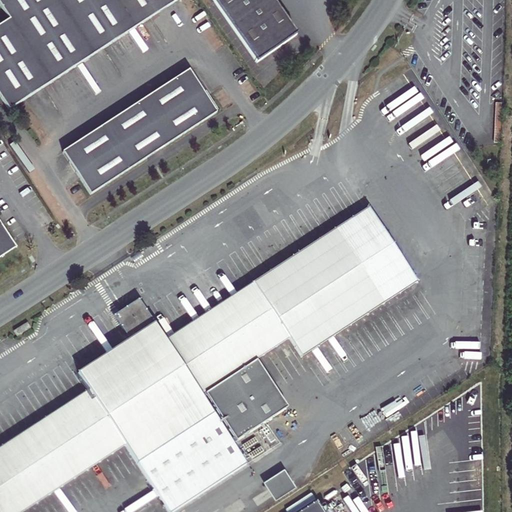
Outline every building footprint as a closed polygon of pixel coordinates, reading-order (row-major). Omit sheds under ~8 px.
[(169,0),(0,0),(0,19),(3,24),(0,25),(0,109),(4,115),(172,5),(169,0)] [(203,0),(252,70),(291,40),(264,0),(203,0)] [(185,72),(58,154),(85,197),(212,114),(185,72)] [(134,303),(109,319),(125,343),(73,378),(84,395),(0,449),(0,511),(24,511),(120,450),(158,511),(170,511),(239,466),(195,401),(284,344),(296,363),(414,285),(365,213),(160,345),(134,303)] [(0,253),(14,244),(0,221),(0,253)] [(27,322),(13,330),(18,337),(31,329),(27,322)] [(263,484),(275,503),(295,490),(284,471),(263,484)]
